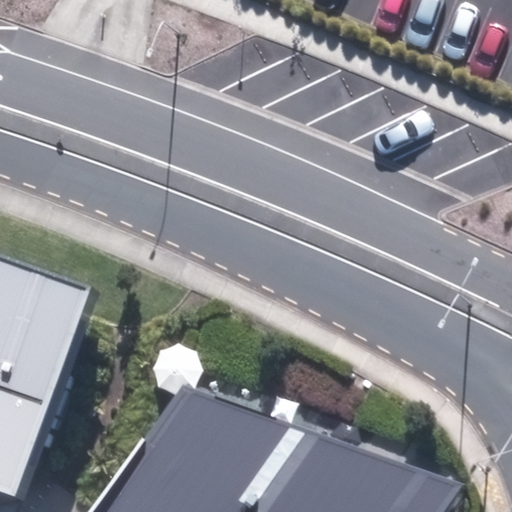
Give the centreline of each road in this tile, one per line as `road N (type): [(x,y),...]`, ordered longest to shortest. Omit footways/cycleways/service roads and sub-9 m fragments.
road 1 (unclassified): [(511,377),(0,133)]
road 2 (unclassified): [(0,41),(82,63),(511,280)]
